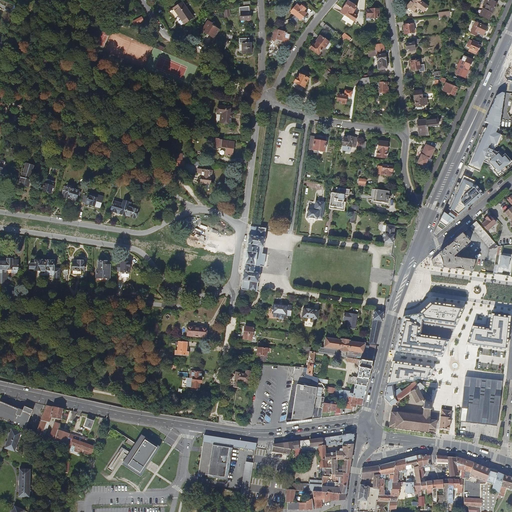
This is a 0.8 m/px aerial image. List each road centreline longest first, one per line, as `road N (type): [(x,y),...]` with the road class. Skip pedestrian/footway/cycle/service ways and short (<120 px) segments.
road 1 (secondary): [(364,424),(242,433),(0,387)]
road 2 (residential): [(0,227),(131,248),(176,290),(234,292)]
road 3 (residential): [(243,228),(203,210),(142,232),(0,212)]
road 4 (residential): [(418,206),(510,0)]
road 5 (residential): [(143,0),(167,41),(203,52),(246,98),(265,101)]
road 6 (primary): [(364,424),(409,269)]
road 7 (residential): [(265,101),(405,132)]
road 8 (residential): [(405,132),(389,0)]
road 9 (primary): [(481,102),(428,220)]
road 10 (primary): [(428,220),(481,102)]
road 11 (residential): [(243,228),(265,101)]
road 12 (residential): [(378,435),(501,460)]
road 13 (residential): [(333,0),(265,101)]
road 14 (residential): [(414,256),(508,181)]
